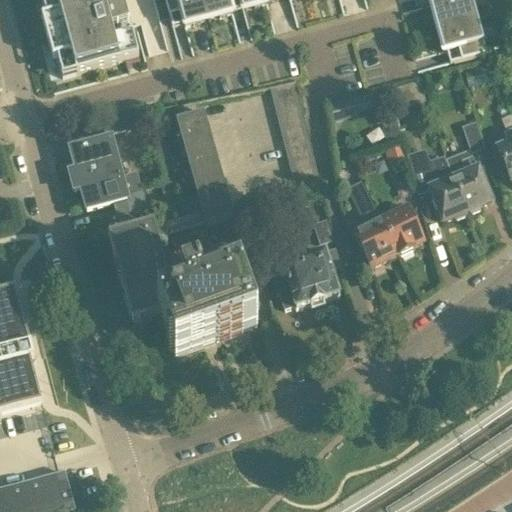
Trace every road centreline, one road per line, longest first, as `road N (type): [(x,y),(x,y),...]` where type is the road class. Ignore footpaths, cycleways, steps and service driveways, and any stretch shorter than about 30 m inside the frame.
road 1 (residential): [(120,467),(23,121)]
road 2 (residential): [(307,41),(337,232),(375,363)]
road 3 (residential): [(23,121),(307,41)]
road 4 (residential): [(120,467),(375,363)]
road 5 (residential): [(375,363),(511,275)]
road 6 (residential): [(398,80),(386,32),(307,41)]
